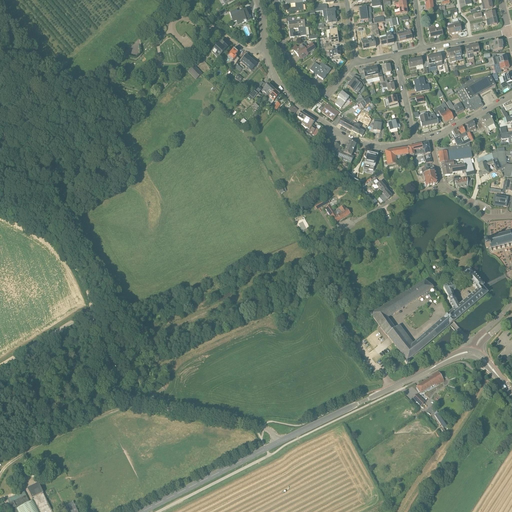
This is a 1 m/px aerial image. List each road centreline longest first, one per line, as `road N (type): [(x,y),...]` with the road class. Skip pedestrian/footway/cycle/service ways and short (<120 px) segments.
road 1 (unclassified): [(278,442),(268,429),(123,398),(90,316),(0,366)]
road 2 (tertiary): [(278,442),(473,352)]
road 3 (residential): [(415,142),(380,146),(334,130),(284,89),(265,50)]
road 4 (residential): [(353,59),(329,92),(303,78),(282,50),(275,0)]
road 5 (tertiary): [(140,511),(278,442)]
road 6 (track): [(133,402),(20,456),(0,477)]
